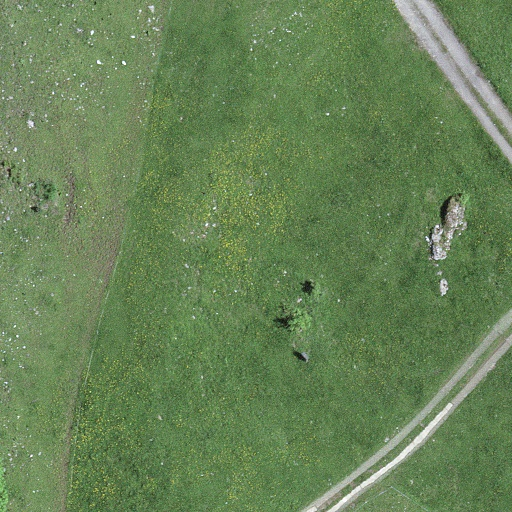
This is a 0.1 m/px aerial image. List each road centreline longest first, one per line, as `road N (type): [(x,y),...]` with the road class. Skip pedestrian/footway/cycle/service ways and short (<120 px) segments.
road 1 (track): [(311,511),(402,449),(511,335)]
road 2 (track): [(397,0),(511,149)]
